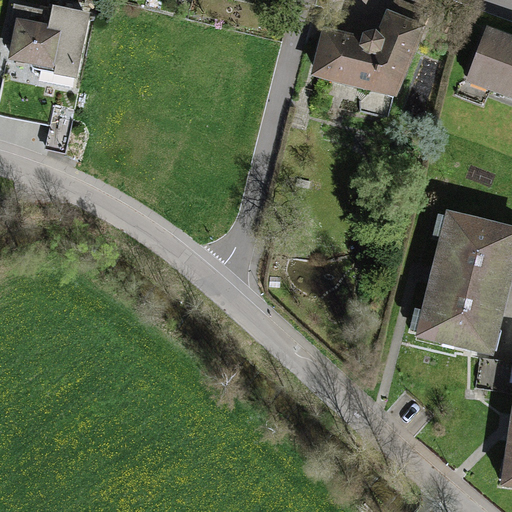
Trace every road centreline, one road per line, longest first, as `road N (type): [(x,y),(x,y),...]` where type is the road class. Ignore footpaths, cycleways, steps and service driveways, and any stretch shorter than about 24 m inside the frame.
road 1 (unclassified): [(464,511),(225,300)]
road 2 (residential): [(302,0),(225,300)]
road 3 (unclassified): [(225,300),(116,216),(0,167)]
